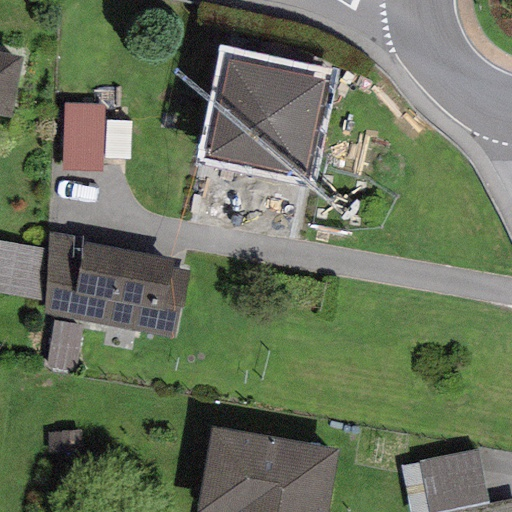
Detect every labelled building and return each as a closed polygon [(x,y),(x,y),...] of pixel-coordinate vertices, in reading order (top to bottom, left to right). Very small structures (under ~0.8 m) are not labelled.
[(0,113),(3,114),(14,57),(0,54),(0,113)] [(303,175),(321,82),(242,67),(224,160),(303,175)] [(130,110),(76,107),(71,173),(126,177),(130,110)] [(193,262),(50,234),(35,311),(178,338),(193,262)] [(0,236),(0,288),(38,292),(43,241),(0,236)] [(323,511),(333,454),(215,433),(201,511),(323,511)] [(475,448),(417,461),(428,511),(444,511),(487,503),(475,448)] [(407,511),(428,511),(417,461),(398,465),(407,511)]
